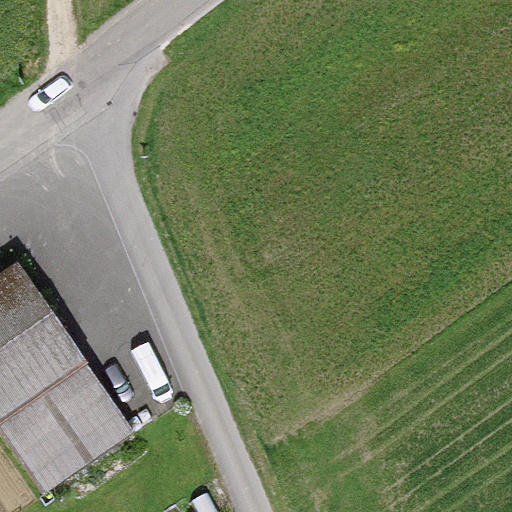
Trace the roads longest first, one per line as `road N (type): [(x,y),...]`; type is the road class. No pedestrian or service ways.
road 1 (track): [(254,511),(74,96)]
road 2 (unclassified): [(0,146),(212,0)]
